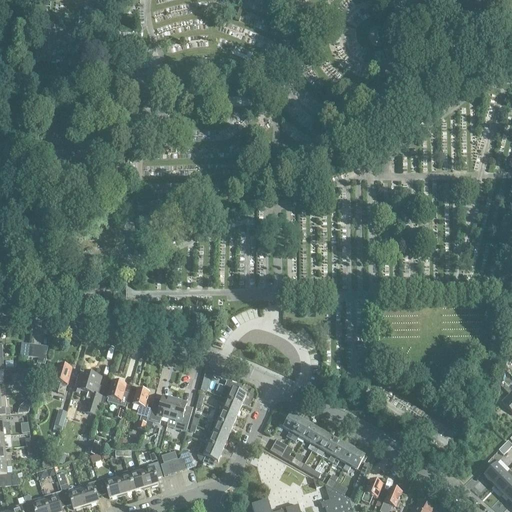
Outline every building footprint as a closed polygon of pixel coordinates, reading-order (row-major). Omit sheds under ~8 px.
[(28,358),(29,346),(22,345),(20,357),(28,358)] [(70,380),(68,380),(71,371),(66,369),(65,366),(61,365),(58,367),(56,376),(50,374),(47,383),(53,385),(54,383),(61,385),(58,394),(64,396),(67,387),(70,380)] [(218,379),(220,374),(214,371),(211,376),(218,379)] [(85,375),(84,378),(78,376),(73,394),(79,396),(80,392),(88,394),(86,400),(88,401),(85,414),(96,417),(104,389),(99,388),(101,380),(85,375)] [(210,381),(204,380),(200,392),(206,393),(210,381)] [(120,385),(119,383),(115,382),(114,383),(113,383),(108,400),(107,404),(125,409),(129,395),(123,393),(125,387),(120,385)] [(221,399),(241,408),(246,397),(225,388),(221,399)] [(149,394),(143,392),(143,390),(140,389),(138,391),(137,390),(132,406),(139,408),(137,416),(141,417),(137,430),(144,432),(145,428),(147,422),(148,417),(150,411),(147,410),(148,404),(146,403),(149,394)] [(511,393),(509,390),(506,393),(509,396),(501,404),(511,414),(511,396),(511,395),(511,393)] [(34,397),(28,395),(26,403),(32,405),(34,397)] [(169,421),(174,401),(162,398),(161,402),(154,400),(147,423),(159,426),(161,419),(169,421)] [(222,413),(237,419),(241,408),(221,399),(219,404),(225,406),(222,413)] [(174,401),(169,421),(167,428),(186,433),(192,410),(186,408),(186,405),(174,401)] [(247,413),(251,406),(246,403),(242,410),(247,413)] [(121,421),(123,413),(117,411),(115,419),(121,421)] [(54,427),(62,429),(67,414),(59,412),(54,427)] [(237,419),(222,413),(219,420),(216,418),(214,422),(232,430),(237,419)] [(286,439),(291,441),(302,422),(291,416),(283,430),(290,433),(286,439)] [(213,435),(227,440),(232,430),(214,422),(213,422),(208,433),(213,435)] [(298,438),(304,442),(312,428),(314,425),(307,422),(306,424),(302,422),(291,441),(295,444),(298,438)] [(27,425),(21,426),(22,435),(29,434),(27,425)] [(312,453),(323,434),(312,428),(304,442),(311,445),(307,451),(312,453)] [(333,440),(323,434),(312,453),(316,455),(319,450),(325,454),(333,440)] [(227,440),(213,435),(210,442),(204,439),(202,444),(223,452),(227,440)] [(125,450),(127,442),(119,440),(117,448),(125,450)] [(343,446),(333,440),(325,454),(331,457),(328,462),(333,465),(333,464),(343,446)] [(95,457),(99,444),(90,442),(86,454),(95,457)] [(270,453),(281,459),(287,448),(283,446),(276,442),(273,447),(270,453)] [(511,447),(511,446),(508,443),(498,452),(503,457),(511,447)] [(202,444),(197,455),(206,458),(203,464),(213,468),(215,462),(218,463),(223,452),(202,444)] [(346,466),(354,452),(355,449),(349,445),(347,448),(343,446),(333,464),(337,467),(340,462),(346,466)] [(281,459),(291,465),(294,460),(289,458),(293,451),(287,448),(281,459)] [(5,457),(4,450),(0,450),(0,463),(11,462),(10,457),(5,457)] [(365,458),(354,452),(346,466),(357,472),(361,463),(363,465),(366,459),(364,458),(365,458)] [(183,460),(182,459),(184,459),(188,471),(193,469),(188,453),(181,455),(181,460),(183,460)] [(64,466),(67,456),(57,454),(55,464),(64,466)] [(163,465),(177,461),(175,454),(161,458),(163,465)] [(294,460),(291,465),(297,468),(302,471),(304,466),(300,464),(303,459),(297,456),(294,460)] [(179,461),(182,472),(188,471),(184,459),(182,459),(183,460),(181,460),(179,461)] [(43,468),(52,470),(53,462),(44,461),(43,468)] [(182,472),(179,461),(173,463),(177,474),(182,472)] [(0,482),(18,481),(17,476),(11,478),(11,475),(6,476),(6,469),(11,468),(11,462),(0,463),(0,482)] [(177,474),(173,463),(167,464),(171,476),(177,474)] [(141,474),(146,491),(158,487),(157,486),(158,485),(157,480),(162,479),(158,464),(147,468),(148,472),(141,474)] [(171,476),(167,464),(161,467),(164,478),(171,476)] [(494,487),(505,475),(496,466),(484,478),(494,487)] [(146,491),(141,474),(134,476),(132,472),(128,473),(134,493),(144,490),(144,491),(146,491)] [(124,496),(134,493),(128,473),(123,475),(124,479),(117,481),(122,498),(124,497),(124,496)] [(361,489),(367,476),(361,473),(356,486),(361,489)] [(84,510),(86,509),(81,492),(74,494),(73,490),(69,491),(64,475),(56,477),(62,494),(66,508),(72,506),(73,511),(84,508),(84,510)] [(494,487),(503,496),(511,486),(511,481),(505,475),(494,487)] [(120,499),(122,498),(117,481),(116,477),(98,482),(103,497),(108,495),(109,500),(119,497),(120,499)] [(325,487),(332,491),(335,484),(328,480),(325,487)] [(372,498),(377,500),(383,486),(370,481),(362,502),(369,505),(372,498)] [(96,499),(103,497),(98,482),(87,486),(80,488),(81,492),(86,509),(88,508),(88,507),(98,504),(96,499)] [(511,505),(511,486),(503,496),(511,505)] [(352,511),(349,500),(332,491),(325,487),(330,502),(320,505),(322,510),(325,509),(325,511),(352,511)] [(390,489),(384,504),(380,511),(390,511),(391,511),(393,508),(397,510),(400,503),(398,502),(402,494),(390,489)] [(61,511),(60,510),(66,508),(62,494),(51,497),(44,499),(45,503),(47,511),(61,511)] [(47,511),(45,503),(38,505),(37,501),(31,503),(29,497),(24,499),(26,505),(27,511),(47,511)] [(299,511),(298,507),(281,511),(270,511),(267,502),(266,502),(267,504),(252,509),(252,511),(299,511)] [(432,511),(433,511),(419,503),(414,511),(432,511)]
